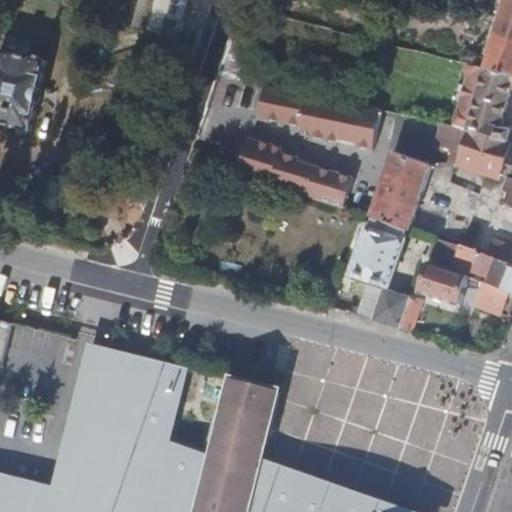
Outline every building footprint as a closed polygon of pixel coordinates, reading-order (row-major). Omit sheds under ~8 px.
[(170,0),(142,0),(136,24),(161,31),(170,0)] [(511,0),(497,0),(493,13),(500,15),(481,68),(483,69),(511,76),(511,0)] [(259,12),(242,8),(226,55),(242,60),(259,12)] [(500,15),(493,13),(475,67),(481,68),(500,15)] [(47,64),(0,52),(0,126),(31,133),(47,64)] [(242,60),(226,55),(218,77),(246,83),(249,73),(242,60)] [(467,65),(464,77),(479,81),(483,69),(481,68),(475,67),(467,65)] [(511,76),(483,69),(479,81),(463,130),(467,131),(496,136),(511,140),(511,130),(500,129),(511,91),(511,76)] [(382,110),(271,88),(266,119),(303,126),(304,121),(314,124),(311,137),(339,142),(340,137),(358,140),(357,146),(375,149),(382,110)] [(463,154),(467,131),(463,130),(452,125),(446,148),(463,154)] [(504,178),(511,148),(511,140),(496,136),(467,131),(463,154),(460,170),(503,182),(504,178)] [(254,141),(243,177),(344,207),(352,177),(298,162),(298,158),(279,153),(281,148),(254,141)] [(432,167),(394,151),(372,215),(372,217),(403,231),(408,233),(409,231),(415,214),(432,167)] [(403,231),(372,217),(368,226),(366,225),(351,275),(386,287),(404,238),(401,237),(403,231)] [(459,245),(437,239),(431,258),(431,259),(452,266),(459,245)] [(511,265),(511,248),(492,240),(487,256),(511,265)] [(511,284),(511,265),(487,256),(464,247),(459,245),(452,266),(489,277),(511,284)] [(468,276),(452,271),(429,263),(428,265),(421,292),(459,305),(465,288),(468,276)] [(465,288),(481,292),(485,281),(468,276),(465,288)] [(511,292),(511,284),(489,277),(488,282),(511,292)] [(502,313),(511,292),(488,282),(485,281),(481,292),(477,305),(502,313)] [(366,286),(357,316),(403,330),(411,299),(366,286)] [(411,299),(403,330),(409,331),(419,297),(412,294),(411,299)] [(419,297),(409,331),(416,333),(425,299),(419,297)] [(0,355),(8,322),(0,319),(0,355)] [(420,511),(383,499),(379,511),(358,511),(255,477),(261,456),(261,455),(243,450),(260,384),(230,376),(210,455),(162,437),(181,364),(92,342),(84,371),(113,378),(114,372),(124,374),(112,426),(73,416),(55,487),(48,511),(420,511)] [(113,378),(84,371),(73,416),(112,426),(124,374),(114,372),(113,378)] [(243,450),(261,455),(278,389),(260,384),(243,450)] [(358,511),(379,511),(383,499),(261,456),(255,477),(358,511)] [(0,473),(0,502),(32,511),(38,483),(0,473)] [(0,511),(48,511),(55,487),(38,483),(32,511),(0,502),(0,511)]
